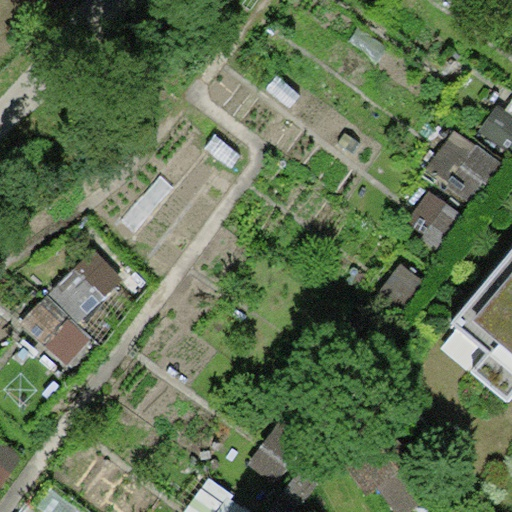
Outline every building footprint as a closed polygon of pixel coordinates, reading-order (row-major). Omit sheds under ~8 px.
[(511,154),(511,92),(508,89),(478,131),(511,156),(511,154)] [(426,172),(469,208),(502,169),(460,133),(426,172)] [(466,220),(431,193),(408,221),(443,249),(466,220)] [(430,277),(405,259),(364,314),(389,333),(430,277)] [(83,280),(74,270),(19,318),(45,349),(70,377),(103,349),(83,325),(128,286),(106,260),(83,280)] [(511,279),(473,329),(497,349),(476,376),(511,404),(511,402),(511,279)] [(363,361),(338,343),(297,398),(322,416),(363,361)] [(379,407),(324,442),(346,476),(355,470),(368,489),(375,485),(392,511),(403,511),(434,492),(379,407)] [(311,428),(287,411),(247,466),(272,483),(311,428)] [(0,492),(24,461),(0,443),(0,492)] [(246,511),(227,498),(207,480),(184,510),(186,511),(246,511)]
